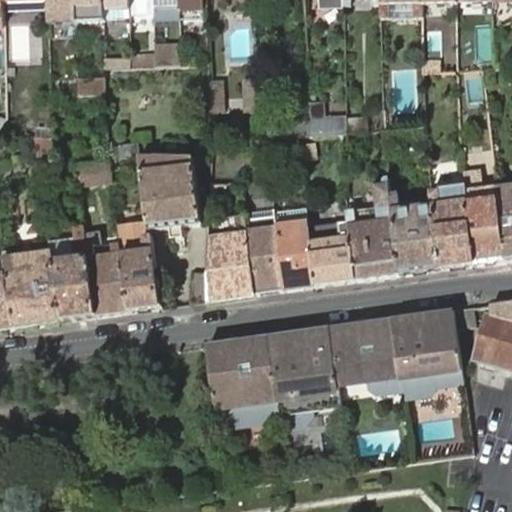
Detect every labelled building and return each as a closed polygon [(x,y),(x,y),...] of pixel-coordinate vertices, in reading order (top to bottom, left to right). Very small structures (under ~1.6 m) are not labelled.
[(49,0),(5,0),(5,4),(7,26),(13,26),(13,3),(42,2),(43,25),(51,24),(50,2),(49,0)] [(51,24),(51,26),(77,25),(76,0),(49,0),(50,2),(51,24)] [(76,0),(77,25),(105,24),(105,21),(105,14),(104,0),(76,0)] [(129,0),(104,0),(105,14),(125,13),(125,21),(130,20),(130,16),(129,0)] [(155,0),(129,0),(130,16),(156,15),(156,9),(155,0)] [(180,0),(155,0),(156,9),(181,8),(180,0)] [(180,0),(181,8),(181,18),(181,21),(207,20),(205,0),(180,0)] [(422,0),(381,0),(381,6),(381,7),(381,21),(423,20),(423,6),(423,5),(422,0)] [(156,15),(156,19),(181,18),(181,8),(156,9),(156,15)] [(478,27),(477,61),(492,62),(493,28),(478,27)] [(157,59),(157,69),(183,68),(182,58),(182,47),(157,48),(157,59)] [(132,61),(132,70),(157,69),(157,59),(157,57),(131,59),(132,61)] [(106,62),(106,71),(132,70),(132,61),(106,62)] [(78,80),(79,100),(107,99),(106,79),(78,80)] [(246,112),(258,112),(257,81),(245,82),(246,112)] [(312,139),(349,136),(348,120),(348,117),(326,119),(311,120),(312,139)] [(349,136),(371,134),(369,119),(348,120),(349,136)] [(311,120),(262,123),(263,140),(267,141),(269,141),(290,140),(299,139),(301,139),(312,139),(311,120)] [(37,140),(40,165),(53,165),(53,141),(37,140)] [(299,146),(301,162),(316,161),(314,144),(299,146)] [(122,161),(141,159),(139,145),(121,147),(122,161)] [(141,159),(151,233),(171,230),(173,241),(186,240),(184,228),(204,227),(195,159),(180,159),(169,159),(141,159)] [(112,182),(109,163),(76,166),(79,187),(112,182)] [(485,173),(465,175),(467,190),(468,194),(488,192),(485,173)] [(358,283),(402,277),(392,197),(392,190),(391,187),(390,177),(377,178),(378,188),(376,189),(376,193),(377,196),(378,212),(349,214),(350,224),(358,283)] [(402,277),(442,271),(435,208),(427,209),(411,211),(407,212),(403,213),(402,206),(402,203),(401,196),(400,196),(399,189),(392,190),(392,197),(402,277)] [(507,263),(511,261),(511,189),(498,191),(507,263)] [(435,208),(442,271),(477,267),(469,204),(468,195),(468,194),(467,190),(433,194),(435,208)] [(477,267),(507,263),(498,191),(468,195),(469,204),(477,267)] [(251,255),(257,297),(286,293),(280,252),(278,230),(277,219),(276,214),(246,218),(250,245),(251,255)] [(210,304),(257,297),(251,255),(250,245),(246,218),(218,221),(211,222),(210,276),(210,304)] [(318,288),(358,283),(350,224),(311,230),(312,243),(318,288)] [(293,292),(318,288),(312,243),(311,230),(310,226),(278,230),(280,252),(286,293),(287,293),(286,285),(292,285),(293,292)] [(132,315),(163,310),(153,239),(151,233),(150,227),(120,232),(121,237),(122,243),(122,247),(132,315)] [(63,325),(98,320),(88,251),(87,242),(86,238),(85,228),(76,229),(77,239),(52,242),(53,256),(63,325)] [(98,320),(132,315),(122,247),(95,250),(94,241),(87,242),(88,251),(98,320)] [(16,331),(63,325),(53,256),(36,258),(25,260),(6,263),(8,273),(16,331)] [(0,332),(16,331),(8,273),(1,275),(2,281),(0,281),(0,332)] [(194,306),(210,304),(210,276),(195,276),(194,306)] [(511,304),(493,308),(494,318),(511,322),(511,304)] [(476,310),(456,313),(459,332),(479,329),(476,310)] [(453,314),(394,321),(404,392),(405,399),(432,395),(438,387),(466,383),(459,332),(456,313),(453,314)] [(511,322),(494,318),(491,317),(489,326),(486,333),(477,364),(478,364),(480,365),(481,363),(491,366),(497,367),(496,369),(499,370),(499,368),(511,371),(511,322)] [(394,321),(332,330),(340,386),(370,381),(371,390),(378,395),(404,392),(394,321)] [(332,330),(271,339),(282,422),(284,433),(315,428),(313,413),(344,409),(342,400),(340,386),(332,330)] [(209,347),(220,430),(282,422),(271,339),(209,347)]
